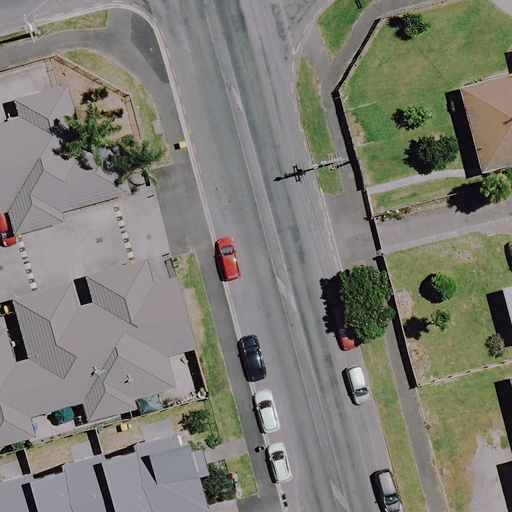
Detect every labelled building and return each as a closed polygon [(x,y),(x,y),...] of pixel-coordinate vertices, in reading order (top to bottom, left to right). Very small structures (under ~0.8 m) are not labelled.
[(511,96),(507,98),(503,81),(453,94),(475,176),(511,166),(511,96)] [(83,152),(63,89),(9,105),(16,127),(0,131),(0,215),(2,215),(10,240),(60,225),(58,218),(126,197),(110,144),(83,152)] [(84,281),(92,308),(73,313),(65,286),(7,303),(14,330),(24,362),(7,366),(0,340),(0,450),(32,441),(27,422),(81,406),(86,425),(133,411),(131,404),(171,392),(162,360),(187,353),(168,287),(149,292),(141,265),(84,281)] [(511,287),(496,292),(510,346),(511,345),(511,287)] [(0,511),(24,511),(14,475),(0,478),(0,511)]
